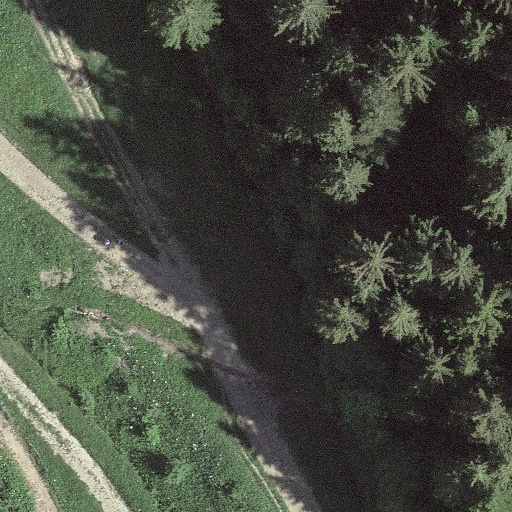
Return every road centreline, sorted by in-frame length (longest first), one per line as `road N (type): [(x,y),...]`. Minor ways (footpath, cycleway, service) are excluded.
road 1 (track): [(311,511),(202,307),(60,207),(0,151)]
road 2 (track): [(0,379),(117,511)]
